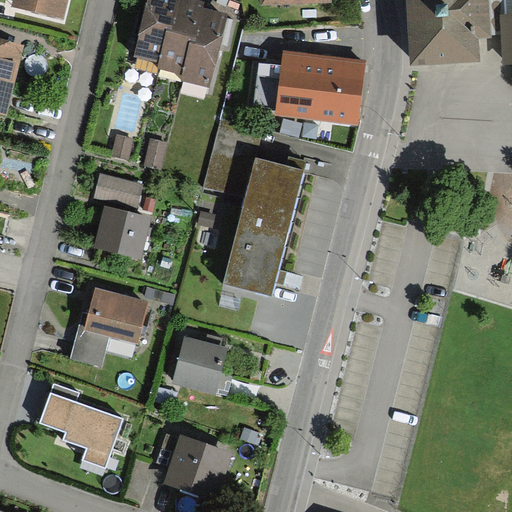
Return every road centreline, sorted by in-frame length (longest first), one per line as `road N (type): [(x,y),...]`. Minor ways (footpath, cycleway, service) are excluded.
road 1 (residential): [(280,492),(390,77),(384,0)]
road 2 (residential): [(0,408),(103,0)]
